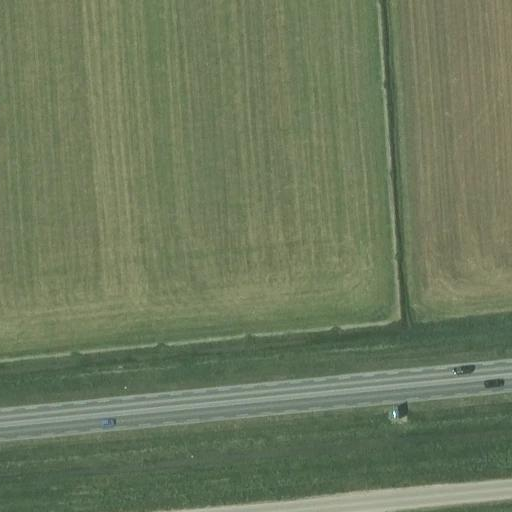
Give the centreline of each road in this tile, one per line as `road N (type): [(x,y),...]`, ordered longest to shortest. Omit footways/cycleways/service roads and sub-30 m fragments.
road 1 (primary): [(511,376),(0,425)]
road 2 (unclassified): [(264,511),(511,488)]
